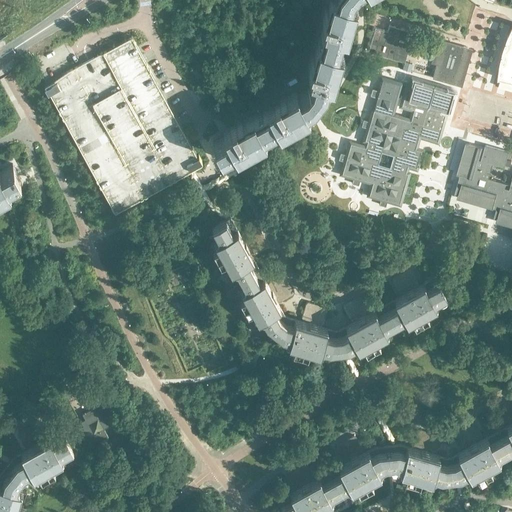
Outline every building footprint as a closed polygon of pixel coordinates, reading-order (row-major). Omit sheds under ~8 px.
[(348,28),(355,0),(329,0),(328,7),(325,6),(322,18),(324,19),(319,37),(343,44),(348,28)] [(405,62),(412,35),(413,32),(389,25),(387,31),(375,27),(375,28),(368,51),(368,52),(404,62),(405,62)] [(511,27),(508,36),(503,49),(500,63),(498,78),(499,78),(499,77),(501,78),(499,86),(499,85),(498,86),(511,89),(511,179),(511,184),(489,178),(493,163),(505,166),(507,157),(511,158),(511,156),(511,151),(485,144),(485,147),(469,143),(466,145),(458,171),(460,174),(464,175),(458,195),(460,198),(490,207),(494,205),(501,207),(497,218),(499,222),(511,225),(511,27)] [(197,155),(131,36),(44,84),(46,86),(44,87),(47,92),(49,92),(115,211),(202,163),(200,160),(202,159),(199,154),(197,155)] [(272,132),(315,108),(330,90),(343,44),(319,37),(314,54),(312,54),(308,66),(310,67),(308,75),(313,77),(311,84),(305,91),(298,95),(296,90),(285,96),(284,94),(273,100),(274,102),(259,110),(272,132)] [(461,70),(467,47),(443,40),(433,75),(433,77),(434,78),(442,80),(447,82),(455,84),(456,83),(457,82),(460,70),(461,70)] [(406,171),(408,166),(416,168),(422,149),(413,147),(416,135),(438,141),(446,110),(448,111),(453,90),(414,79),(406,107),(413,109),(409,122),(404,120),(404,117),(392,114),(394,108),(400,85),(381,80),(373,108),(370,121),(363,119),(361,126),(368,127),(364,140),(367,141),(365,146),(350,142),(347,154),(340,152),(339,159),(345,161),(341,173),(353,177),(352,183),(358,185),(360,179),(372,182),(368,194),(381,198),(379,204),(386,206),(387,200),(400,203),(403,191),(409,193),(411,186),(405,184),(409,172),(406,171)] [(223,159),(272,132),(259,110),(242,120),(241,118),(229,124),(231,126),(223,130),(226,135),(213,142),(223,159)] [(0,192),(22,181),(13,163),(0,170),(0,192)] [(254,252),(266,246),(268,243),(258,226),(255,226),(243,232),(241,235),(230,215),(207,228),(214,240),(210,243),(226,272),(231,270),(237,282),(260,269),(251,253),(254,252)] [(449,297),(436,275),(423,282),(419,284),(419,281),(412,269),(409,267),(392,277),(392,280),(398,292),(401,294),(387,302),(399,325),(407,321),(409,325),(439,309),(436,304),(449,297)] [(324,323),(328,310),(327,307),(308,301),(305,303),(302,316),(302,320),(287,315),(286,314),(284,313),(278,301),(281,301),(293,294),(295,292),(285,274),(282,274),(270,281),(268,284),(260,269),(237,282),(241,289),(237,292),(253,321),(257,318),(261,325),(271,333),(276,337),(280,340),(288,342),(286,348),(318,357),(320,352),(327,354),(345,352),(351,351),(358,347),(361,352),(390,336),(387,331),(399,325),(387,302),(370,311),(370,308),(363,296),(361,294),(343,304),(343,307),(349,318),(350,319),(352,321),(348,324),(339,329),(337,329),(334,329),(322,325),(324,323)] [(343,355),(343,357),(353,374),(354,375),(355,375),(356,375),(357,375),(358,374),(358,373),(358,372),(358,371),(349,353),(348,353),(347,353),(345,353),(344,353),(344,354),(343,355)] [(511,399),(504,404),(504,408),(510,419),(511,420),(511,421),(499,429),(511,452),(511,399)] [(105,427),(113,423),(102,403),(82,414),(85,419),(83,426),(78,428),(89,448),(109,437),(104,429),(105,427)] [(20,511),(26,491),(21,489),(24,481),(26,478),(33,474),(36,479),(52,470),(65,463),(62,458),(75,451),(64,432),(63,429),(45,438),(45,435),(39,423),(36,421),(18,431),(18,434),(25,446),(28,448),(14,456),(0,473),(0,511),(20,511)] [(500,460),(511,453),(511,452),(499,429),(482,438),(482,435),(475,423),(473,421),(455,431),(455,435),(462,446),(464,448),(451,456),(447,456),(434,453),(436,450),(440,437),(439,434),(420,428),(417,431),(414,444),(414,447),(399,443),(375,445),(363,452),(363,449),(356,437),(354,435),(336,445),(336,448),(343,460),(346,462),(332,469),(335,475),(344,492),(351,488),(354,493),(383,477),(380,472),(388,468),(391,467),(400,470),(398,475),(430,484),(432,479),(439,481),(452,480),(462,479),(463,478),(470,475),(472,479),(502,463),(500,460)] [(344,492),(335,475),(332,469),(314,479),(314,475),(308,464),(305,462),(287,471),(287,475),(294,487),(297,488),(277,499),(284,511),(318,511),(334,503),(332,499),(344,492)]
